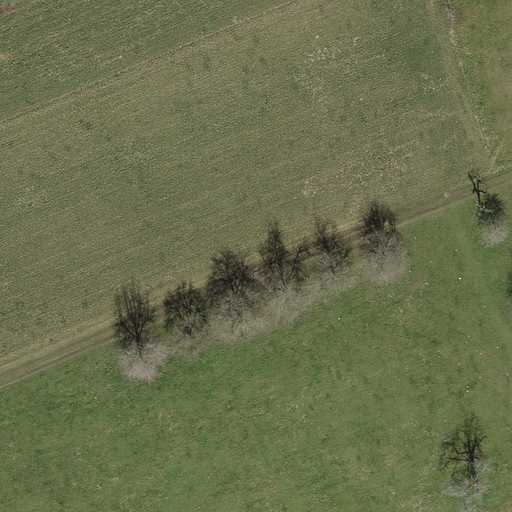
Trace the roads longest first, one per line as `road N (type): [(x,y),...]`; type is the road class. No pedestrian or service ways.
road 1 (track): [(0,379),(511,168)]
road 2 (track): [(493,176),(440,0)]
